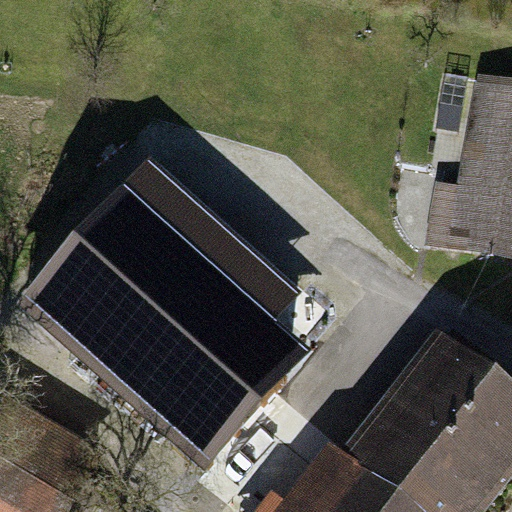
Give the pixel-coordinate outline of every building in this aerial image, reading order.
[(511,268),(511,86),(482,81),(462,192),(432,187),(421,252),(511,268)] [(150,264),(80,355),(223,464),(298,366),(252,331),(265,314),(235,291),(217,315),(150,264)] [(432,348),(341,467),(399,511),(492,511),(511,486),(511,407),(505,402),(511,392),(511,389),(446,340),(437,352),(432,348)] [(0,511),(81,511),(107,465),(0,407),(0,511)] [(399,511),(341,467),(325,455),(281,511),(261,511),(260,511),(399,511)]
